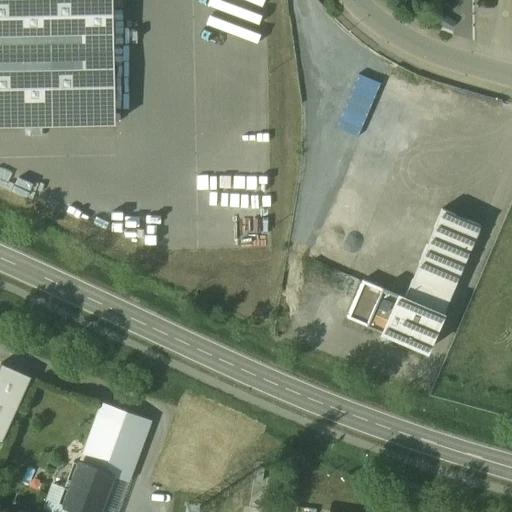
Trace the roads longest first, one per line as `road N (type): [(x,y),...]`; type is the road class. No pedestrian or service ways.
road 1 (secondary): [(511,466),(313,399),(0,259)]
road 2 (residential): [(511,77),(392,35),(351,0)]
